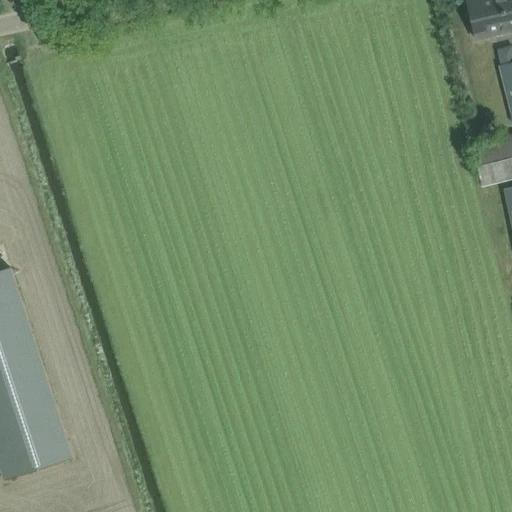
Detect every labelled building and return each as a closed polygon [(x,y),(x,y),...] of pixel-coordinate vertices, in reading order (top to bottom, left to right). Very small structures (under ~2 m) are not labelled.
[(511,30),(511,0),(467,0),(476,39),(511,30)] [(511,44),(497,48),(500,63),(511,60),(511,44)] [(511,118),(511,61),(499,65),(511,118)] [(511,179),(511,135),(473,145),(484,186),(511,179)] [(511,186),(503,189),(511,229),(511,186)] [(28,244),(0,252),(0,390),(22,458),(90,435),(28,244)]
